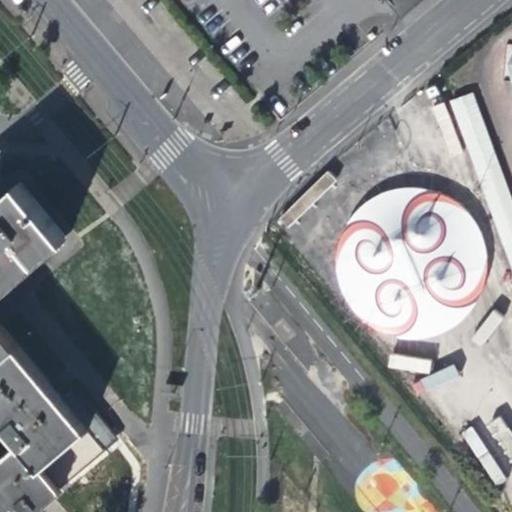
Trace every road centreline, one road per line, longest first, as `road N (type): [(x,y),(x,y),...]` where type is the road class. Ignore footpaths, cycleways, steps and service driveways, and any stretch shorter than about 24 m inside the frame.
road 1 (residential): [(235,223),(287,161),(486,0)]
road 2 (unclassified): [(400,511),(218,273)]
road 3 (residential): [(218,273),(203,322),(181,511)]
road 4 (residential): [(99,63),(235,223)]
